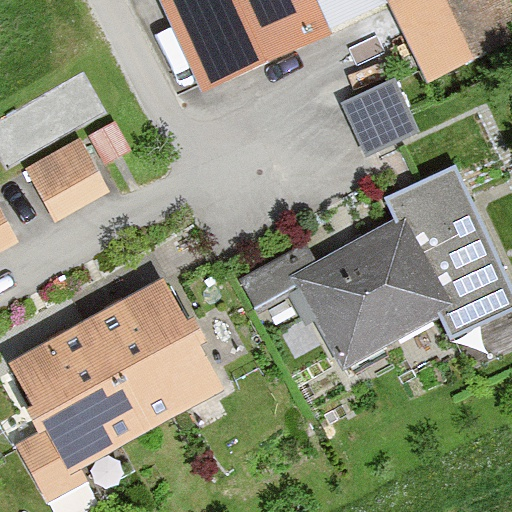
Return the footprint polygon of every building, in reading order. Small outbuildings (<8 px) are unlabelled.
[(148,0),(193,97),(381,11),(418,91),(511,47),(511,23),(501,0),(148,0)] [(334,108),(361,161),(406,138),(380,85),(334,108)] [(18,178),(51,229),(105,195),(71,143),(18,178)] [(511,313),(511,306),(442,172),(369,210),(377,227),(307,263),(298,247),(232,281),(248,311),(288,291),(331,374),(436,320),(449,346),(511,313)] [(0,252),(12,246),(0,224),(0,252)] [(214,399),(152,287),(0,371),(37,437),(9,453),(42,511),(83,488),(76,476),(214,399)]
